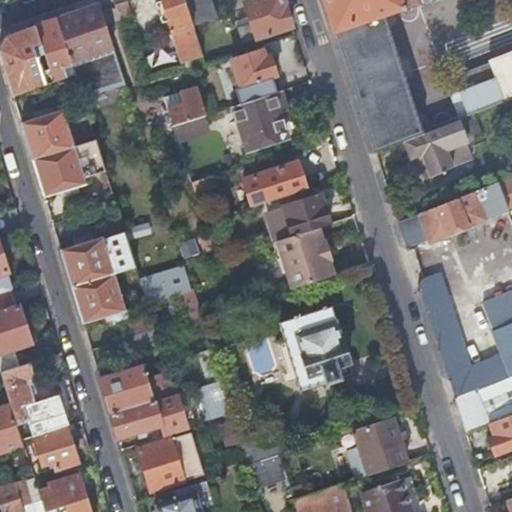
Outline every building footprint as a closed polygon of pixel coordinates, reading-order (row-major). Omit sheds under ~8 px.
[(182,62),(202,55),(192,25),(184,0),(161,0),(164,5),(167,16),(182,62)] [(184,0),(192,25),(215,18),(209,0),(184,0)] [(242,42),(292,26),(283,0),(250,0),(248,1),(246,5),(252,23),(238,28),(242,42)] [(511,0),(326,0),(375,151),(403,140),(423,133),(384,12),(400,7),(401,10),(404,9),(403,5),(419,0),(511,0)] [(81,93),(124,79),(114,47),(100,4),(57,19),(71,61),(72,63),(75,74),(81,93)] [(161,18),(167,16),(164,5),(158,7),(161,18)] [(71,61),(57,19),(36,26),(45,54),(49,67),(54,81),(65,78),(62,66),(72,63),(71,61)] [(45,54),(36,26),(5,36),(0,48),(0,52),(13,95),(54,81),(49,67),(42,70),(37,56),(45,54)] [(231,57),(246,101),(281,90),(270,55),(264,57),(261,48),(231,57)] [(511,51),(489,61),(504,101),(511,98),(511,51)] [(477,112),(504,101),(489,61),(461,71),(477,112)] [(203,115),(205,115),(200,98),(196,88),(189,90),(179,93),(182,103),(167,108),(172,125),(203,115)] [(246,101),(231,106),(238,127),(240,126),(248,150),(282,139),(285,132),(281,119),(278,111),(286,108),(281,90),(246,101)] [(163,98),(167,108),(182,103),(179,93),(163,98)] [(205,115),(206,114),(215,111),(210,95),(200,98),(205,115)] [(35,112),(36,118),(56,112),(54,107),(35,112)] [(278,111),(281,119),(289,117),(286,108),(278,111)] [(36,118),(21,122),(32,159),(75,146),(68,121),(65,110),(56,112),(36,118)] [(75,146),(96,140),(88,115),(68,121),(75,146)] [(203,115),(172,125),(177,141),(208,131),(203,115)] [(423,133),(403,140),(410,160),(421,156),(426,169),(429,176),(452,167),(446,151),(465,144),(465,142),(466,141),(458,121),(457,122),(456,120),(423,133)] [(85,175),(105,169),(96,140),(75,146),(32,159),(44,195),(87,182),(85,175)] [(465,144),(446,151),(452,167),(471,160),(465,144)] [(421,156),(410,160),(415,173),(426,169),(421,156)] [(289,195),(306,190),(297,161),(243,179),(251,207),(289,195)] [(511,175),(496,182),(506,209),(511,206),(511,175)] [(206,177),(190,182),(194,193),(209,188),(206,177)] [(432,240),(507,211),(506,209),(496,182),(480,188),(420,211),(431,238),(432,240)] [(311,198),(308,189),(306,190),(289,195),(292,204),(282,207),(292,236),(317,228),(329,224),(320,195),(311,198)] [(292,236),(282,207),(266,213),(275,241),(292,236)] [(398,221),(406,247),(431,238),(420,211),(419,212),(398,221)] [(125,233),(127,238),(150,232),(147,222),(124,229),(125,233)] [(203,253),(212,251),(204,226),(195,229),(203,253)] [(321,241),(317,228),(292,236),(275,241),(274,241),(289,289),(332,275),(327,261),(330,260),(324,241),(321,241)] [(60,249),(72,286),(114,273),(135,266),(127,238),(125,233),(103,239),(103,237),(60,249)] [(194,239),(180,243),(184,256),(198,252),(194,239)] [(0,247),(0,291),(10,288),(12,288),(6,271),(8,271),(0,247)] [(191,289),(184,265),(139,278),(147,302),(177,294),(191,289)] [(418,284),(422,296),(444,287),(439,272),(423,278),(418,284)] [(72,286),(83,322),(104,316),(125,309),(114,273),(72,286)] [(422,296),(440,352),(462,343),(444,287),(422,296)] [(0,307),(15,302),(10,288),(0,291),(0,307)] [(191,289),(177,294),(186,321),(200,317),(191,289)] [(511,308),(506,294),(484,304),(494,330),(511,322),(511,308)] [(0,371),(0,372),(19,366),(14,349),(30,343),(18,306),(0,311),(0,351),(0,353),(0,371)] [(335,365),(347,361),(341,342),(340,342),(333,323),(334,322),(330,306),(328,306),(328,307),(325,307),(324,306),(323,306),(322,306),(321,308),(320,309),(297,317),(297,316),(296,316),(295,315),(293,316),(292,317),(291,318),(291,319),(278,323),(300,392),(328,382),(328,380),(339,376),(335,365)] [(125,309),(104,316),(105,321),(111,319),(115,320),(124,318),(126,314),(125,309)] [(128,339),(156,330),(151,315),(123,324),(128,339)] [(511,322),(494,330),(493,331),(503,355),(511,376),(511,375),(511,322)] [(160,343),(157,335),(156,330),(128,339),(127,339),(131,352),(160,343)] [(160,343),(160,344),(168,341),(165,333),(157,335),(160,343)] [(478,390),(511,376),(503,355),(470,368),(462,343),(440,352),(455,397),(477,389),(478,390)] [(335,365),(339,376),(351,373),(347,361),(335,365)] [(6,391),(17,424),(28,420),(29,424),(28,424),(31,433),(47,428),(47,429),(72,421),(69,411),(64,413),(58,394),(35,401),(28,380),(35,378),(30,362),(19,366),(0,372),(6,391)] [(153,400),(175,393),(169,373),(147,379),(142,363),(99,376),(110,413),(153,400)] [(478,390),(455,399),(466,432),(490,423),(511,414),(511,375),(511,376),(478,390)] [(229,409),(220,380),(192,389),(201,418),(229,409)] [(161,424),(164,435),(190,427),(179,392),(175,393),(153,400),(161,424)] [(161,424),(153,400),(110,413),(118,437),(161,424)] [(0,449),(20,443),(8,405),(0,407),(0,449)] [(244,412),(232,415),(234,423),(239,437),(247,464),(279,454),(290,450),(286,436),(256,446),(244,412)] [(511,414),(490,423),(495,435),(489,437),(496,455),(511,448),(511,414)] [(406,461),(391,417),(353,429),(358,445),(344,450),(354,478),(406,461)] [(234,423),(223,426),(227,441),(239,437),(234,423)] [(65,425),(33,435),(42,464),(53,461),(56,468),(65,464),(77,461),(65,425)] [(191,431),(190,427),(164,435),(135,444),(137,448),(191,431)] [(204,473),(191,431),(137,448),(150,491),(204,473)] [(286,477),(279,454),(247,464),(255,488),(286,477)] [(38,490),(45,511),(58,511),(66,510),(66,511),(90,511),(78,472),(46,482),(48,487),(44,488),(38,490)] [(367,511),(411,511),(401,479),(381,485),(380,481),(374,483),(375,488),(361,492),(367,511)] [(0,488),(0,497),(4,511),(23,511),(21,503),(31,500),(24,481),(0,488)] [(208,489),(205,481),(175,490),(178,497),(155,504),(156,511),(201,511),(196,492),(208,489)] [(343,511),(350,510),(342,483),(293,499),(297,511),(343,511)]
